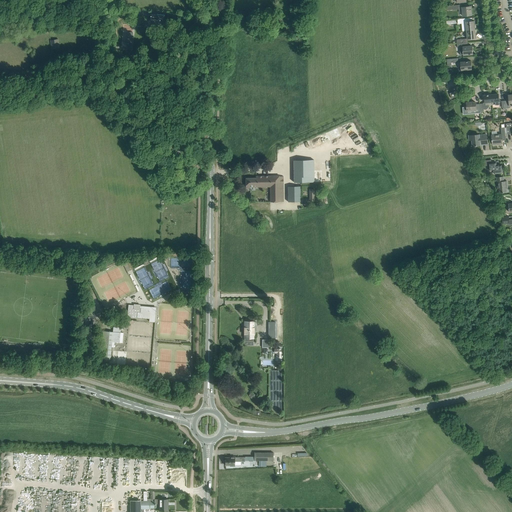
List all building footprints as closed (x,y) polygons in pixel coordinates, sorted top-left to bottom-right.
[(462,5),(458,5),(448,6),(448,10),(459,9),(459,13),(462,12),(463,16),(472,15),(471,8),(468,8),(468,7),(462,7),(462,5)] [(470,21),(470,18),(457,19),(458,24),(462,24),(462,31),(475,29),(474,21),(470,21)] [(476,38),(475,29),(462,31),(467,30),(467,39),(476,38)] [(58,38),(49,39),(51,51),(60,50),(58,38)] [(466,46),(465,42),(459,43),(457,43),(458,47),(460,47),(461,56),(471,54),(473,54),(473,53),(472,53),(472,50),(472,46),(466,46)] [(472,69),(471,61),(461,62),(461,70),(472,69)] [(498,94),(491,95),(492,105),(499,104),(498,94)] [(492,105),(491,95),(484,95),(485,102),(484,102),(483,103),(479,104),(480,112),(483,112),(483,110),(483,109),(487,109),(489,106),(489,105),(492,105)] [(471,102),(466,102),(467,114),(480,112),(479,104),(476,104),(476,102),(473,102),(471,103),(471,102)] [(501,135),(492,135),(492,139),(493,144),(502,143),(502,141),(506,140),(504,124),(501,124),(502,128),(501,128),(501,135)] [(469,140),(472,140),(473,146),(480,145),(480,144),(487,144),(487,134),(479,135),(472,135),(472,136),(469,136),(469,140)] [(314,160),(292,160),(292,180),(303,180),(303,177),(307,177),(307,180),(314,180),(314,160)] [(491,163),(491,160),(482,161),(483,166),(489,166),(489,170),(494,170),(494,173),(499,173),(500,174),(503,173),(503,170),(502,170),(502,165),(496,165),(496,162),(491,163)] [(343,174),(342,166),(333,167),(334,175),(343,174)] [(279,176),(261,176),(256,176),(256,178),(246,178),(246,188),(249,188),(249,187),(270,187),(271,202),(283,202),(283,176),(279,176)] [(504,181),(503,177),(497,177),(497,182),(499,182),(500,193),(506,192),(506,188),(507,188),(507,181),(504,181)] [(288,202),(300,202),(300,187),(288,187),(288,202)] [(142,305),(129,304),(128,317),(138,318),(138,317),(150,318),(151,308),(141,307),(142,305)] [(245,338),(245,341),(249,341),(253,341),(253,338),(253,330),(255,330),(255,321),(250,321),(245,321),(245,338)] [(121,327),(114,326),(113,332),(102,331),(100,356),(111,357),(111,347),(114,347),(115,342),(119,342),(121,327)] [(273,452),(254,452),(254,460),(273,460),(273,452)] [(237,461),(242,461),(245,461),(245,457),(235,457),(229,457),(225,457),(225,460),(224,460),(224,464),(225,464),(225,465),(230,465),(230,466),(235,466),(235,461),(237,461)] [(168,499),(155,499),(155,504),(159,504),(159,510),(168,510),(168,499)] [(155,500),(130,500),(130,511),(140,511),(141,509),(155,509),(155,504),(155,500)]
